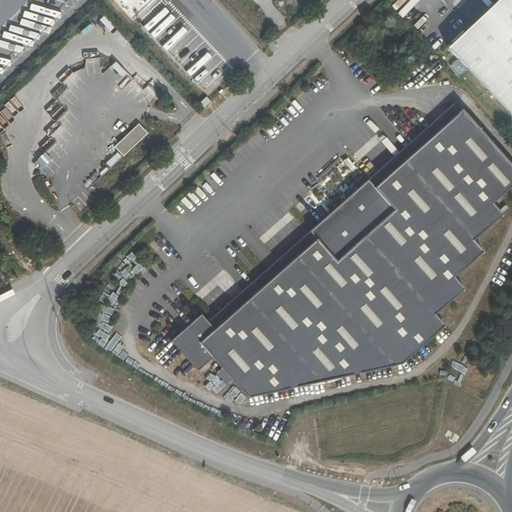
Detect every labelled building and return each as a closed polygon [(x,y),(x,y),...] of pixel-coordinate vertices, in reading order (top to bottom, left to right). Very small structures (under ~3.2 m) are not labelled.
[(511,0),(489,0),(444,43),(511,114),(511,0)] [(0,53),(0,58),(17,64),(18,60),(0,53)] [(194,370),(210,356),(245,395),(400,362),(444,324),(435,313),(463,289),(452,275),(480,251),(469,238),(496,214),(484,200),(511,176),(511,174),(453,107),(377,172),(382,178),(371,187),(365,181),(214,313),(219,319),(211,326),(198,312),(167,339),(194,370)] [(124,155),(148,132),(138,122),(114,146),(124,155)] [(390,154),(395,150),(383,136),(378,141),(390,154)] [(35,160),(40,167),(51,158),(45,151),(35,160)] [(369,153),(363,158),(374,169),(379,164),(369,153)]
